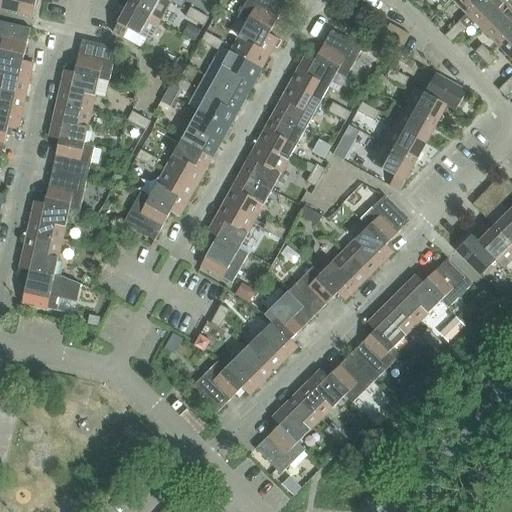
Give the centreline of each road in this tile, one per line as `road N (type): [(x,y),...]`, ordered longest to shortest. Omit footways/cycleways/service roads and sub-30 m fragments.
road 1 (residential): [(511,127),(425,223),(417,248),(199,453)]
road 2 (residential): [(115,371),(322,0)]
road 3 (residential): [(1,344),(57,38),(78,0)]
road 4 (residential): [(367,0),(466,69),(511,121)]
road 5 (residential): [(394,511),(511,388)]
